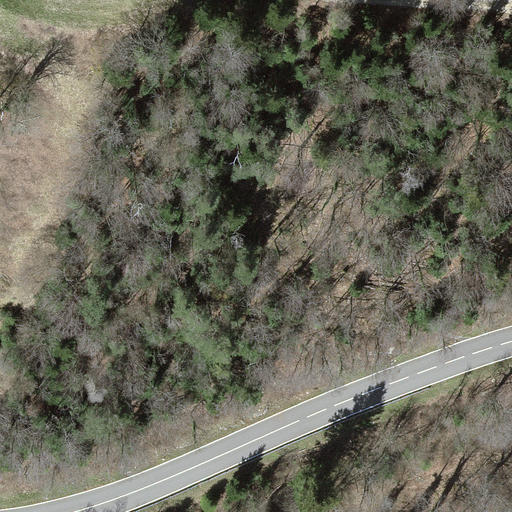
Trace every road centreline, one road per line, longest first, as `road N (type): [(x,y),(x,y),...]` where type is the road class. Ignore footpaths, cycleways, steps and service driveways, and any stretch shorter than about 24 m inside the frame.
road 1 (secondary): [(511,340),(72,511)]
road 2 (track): [(347,511),(511,442)]
